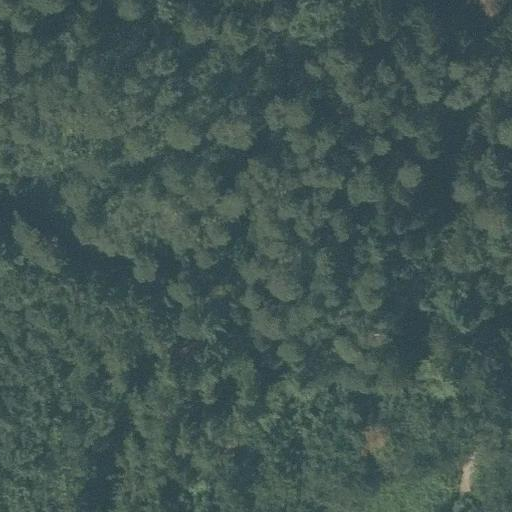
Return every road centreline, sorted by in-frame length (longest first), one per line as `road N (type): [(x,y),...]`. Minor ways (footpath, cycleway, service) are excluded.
road 1 (track): [(145,511),(511,279)]
road 2 (track): [(0,216),(364,370)]
road 3 (track): [(459,511),(511,324)]
